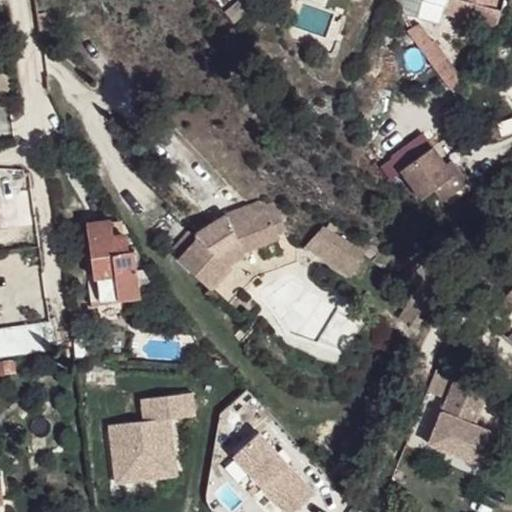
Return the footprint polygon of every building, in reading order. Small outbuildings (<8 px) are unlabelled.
[(427,0),(427,5),(450,10),(452,0),(427,0)] [(501,9),(460,0),(452,0),(450,10),(447,21),(497,32),(501,9)] [(460,0),(501,9),(503,0),(460,0)] [(444,170),(430,152),(397,176),(419,206),(432,195),(442,208),(467,189),(456,176),(451,180),(444,170)] [(449,166),(444,170),(451,180),(456,176),(449,166)] [(275,240),(263,212),(228,228),(220,222),(192,242),(176,273),(212,298),(227,269),(238,259),(253,254),(275,240)] [(92,226),(98,284),(121,282),(124,305),(145,303),(142,255),(123,256),(119,223),(92,226)] [(0,353),(53,350),(51,322),(0,325),(0,353)] [(485,394),(453,381),(441,412),(473,424),(485,394)] [(114,481),(175,476),(170,417),(194,415),(192,392),(141,397),(143,419),(109,422),(114,481)] [(0,469),(0,499),(9,498),(4,469),(0,469)] [(131,511),(163,511),(162,484),(130,487),(131,511)]
